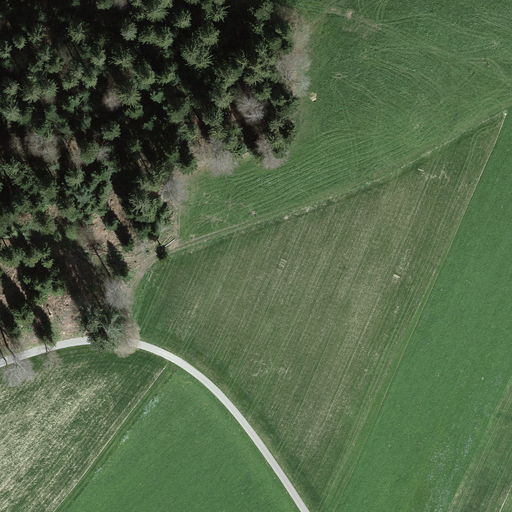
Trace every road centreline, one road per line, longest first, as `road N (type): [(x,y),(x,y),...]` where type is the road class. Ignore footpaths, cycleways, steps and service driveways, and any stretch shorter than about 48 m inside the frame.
road 1 (unclassified): [(0,363),(86,340),(166,354),(228,404),(305,511)]
road 2 (track): [(0,234),(86,255),(112,291),(132,342)]
